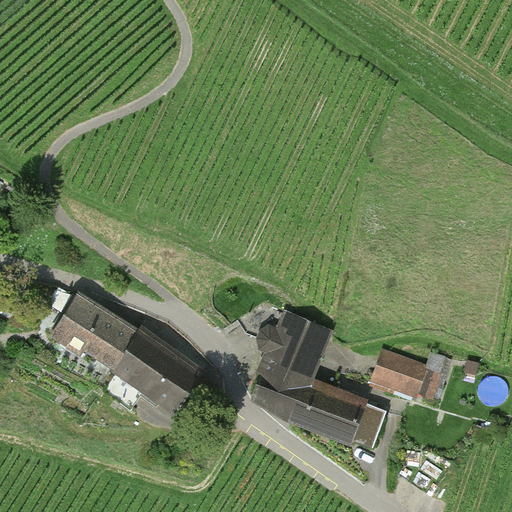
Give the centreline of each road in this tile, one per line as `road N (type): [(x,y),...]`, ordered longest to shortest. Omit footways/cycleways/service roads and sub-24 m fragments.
road 1 (track): [(196,321),(59,215),(45,179),(66,141),(148,102),(187,65),(188,30),(171,0)]
road 2 (residential): [(383,511),(248,415),(196,321)]
road 3 (track): [(196,321),(0,259)]
